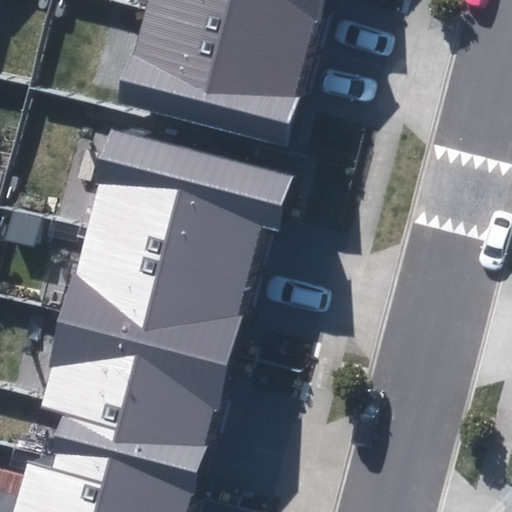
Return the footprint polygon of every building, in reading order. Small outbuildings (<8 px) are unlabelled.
[(147,0),(143,14),(224,36),(305,57),(312,33),(315,19),(320,21),(325,0),(147,0)] [(143,14),(121,100),(290,144),(303,95),(295,93),(302,70),(305,57),(224,36),(143,14)] [(275,224),(287,175),(107,130),(94,182),(99,183),(88,228),(252,269),(257,249),(264,222),(275,224)] [(247,290),(252,269),(88,228),(76,273),(72,272),(67,292),(236,334),(247,290)] [(236,334),(67,292),(33,411),(58,418),(203,454),(214,411),(220,412),(223,400),(236,334)] [(199,466),(203,454),(58,418),(47,461),(191,498),(199,466)] [(186,511),(191,498),(47,461),(46,466),(26,461),(12,511),(186,511)]
